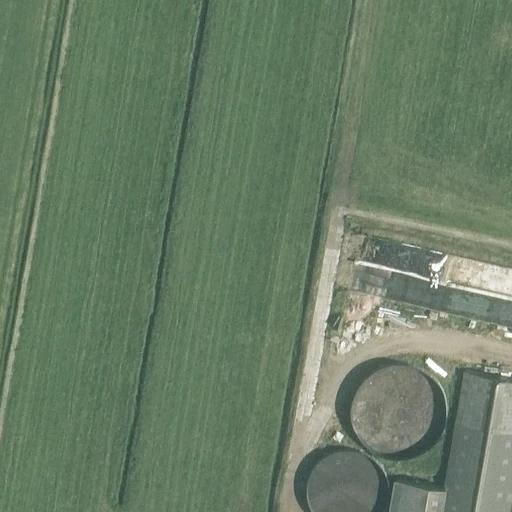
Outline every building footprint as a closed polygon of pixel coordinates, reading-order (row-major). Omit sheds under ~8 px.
[(357,275),(357,236),(349,236),(348,274),(357,275)] [(410,298),(428,284),(409,260),(391,274),(410,298)] [(460,288),(488,289),(489,270),(461,269),(460,288)] [(446,413),(446,409),(446,405),(445,401),(444,397),(443,393),(441,389),(439,385),(437,382),(434,379),(431,376),(428,373),(425,371),(422,369),(418,367),(414,365),(410,364),(406,363),(402,363),(398,363),(394,363),(390,364),(386,365),(382,366),(378,368),(375,370),(371,372),(368,374),(365,377),(362,380),(360,384),(358,387),(356,391),(354,395),(353,398),(352,402),(352,407),(352,411),(352,415),(352,419),(353,423),(355,427),(356,431),(358,434),(361,438),(363,441),(366,444),(369,447),(373,449),(376,452),(380,453),(384,455),(388,456),(392,457),(396,457),(400,457),(404,457),(408,456),(412,456),(416,454),(420,452),(424,450),(427,448),(430,446),(433,443),(436,440),(438,436),(441,433),(442,429),(444,425),(445,421),(446,417),(446,413)] [(444,486),(395,478),(389,511),(440,511),(447,511),(506,511),(511,480),(511,377),(464,369),(444,486)] [(306,486),(306,489),(306,493),(306,497),(307,500),(308,503),(310,507),(311,510),(312,511),(380,511),(382,510),(383,507),(385,503),(386,500),(387,497),(387,493),(387,489),(387,486),(387,482),(386,479),(385,476),(383,472),(382,469),(380,466),(378,463),(375,461),(373,458),(370,456),(367,454),(364,453),(360,451),(357,450),(354,449),(350,449),(347,449),(343,449),(339,449),(336,450),(333,451),(329,453),(326,454),(323,456),(320,458),(318,461),(315,463),(313,466),(311,469),(310,472),(308,476),(307,479),(306,482),(306,486)]
